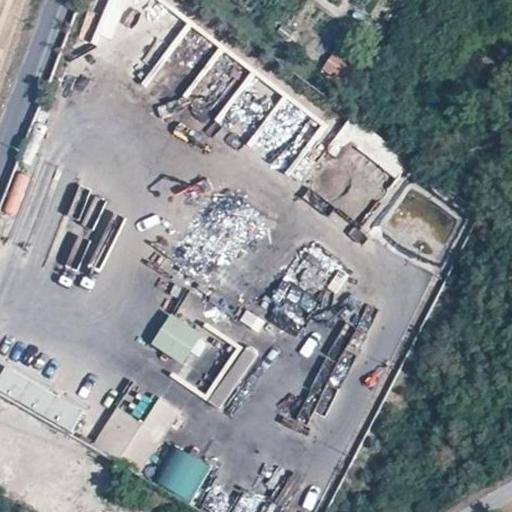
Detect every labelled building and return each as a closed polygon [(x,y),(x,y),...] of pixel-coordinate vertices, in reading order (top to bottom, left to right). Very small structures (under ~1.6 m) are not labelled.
[(87,59),(100,63),(109,30),(96,26),(87,59)] [(328,152),(352,117),(342,109),(318,144),(328,152)] [(440,185),(442,183),(353,115),(352,117),(328,152),(339,160),(353,145),(395,181),(382,199),(413,222),(415,221),(440,185)] [(196,119),(183,143),(209,158),(222,134),(196,119)] [(303,184),(328,152),(318,144),(307,136),(282,167),(303,184)] [(455,199),(440,185),(415,221),(430,233),(455,199)] [(430,233),(415,221),(413,222),(382,199),(364,222),(412,257),(430,233)] [(437,238),(462,251),(481,213),(457,199),(437,238)] [(152,343),(185,365),(199,343),(222,308),(190,287),(152,343)] [(221,358),(199,343),(185,365),(176,378),(198,392),(221,358)] [(7,367),(0,379),(0,393),(73,432),(85,408),(7,367)] [(120,463),(118,465),(141,478),(181,412),(162,399),(145,424),(120,463)] [(120,463),(145,424),(120,407),(94,446),(120,463)] [(195,502),(214,465),(176,446),(157,483),(195,502)] [(29,501),(42,476),(16,463),(3,488),(29,501)] [(249,499),(237,511),(262,511),(263,511),(249,499)]
